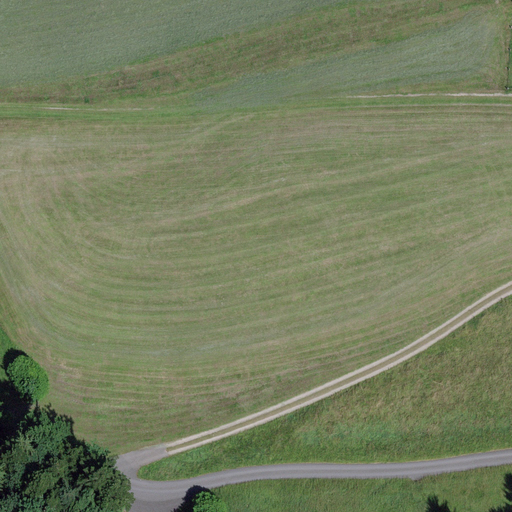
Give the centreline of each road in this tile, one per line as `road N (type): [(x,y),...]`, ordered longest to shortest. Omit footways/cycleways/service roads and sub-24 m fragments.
road 1 (unclassified): [(0,432),(94,478),(167,499),(290,475),(431,475),(511,465)]
road 2 (track): [(94,478),(386,363),(511,289)]
